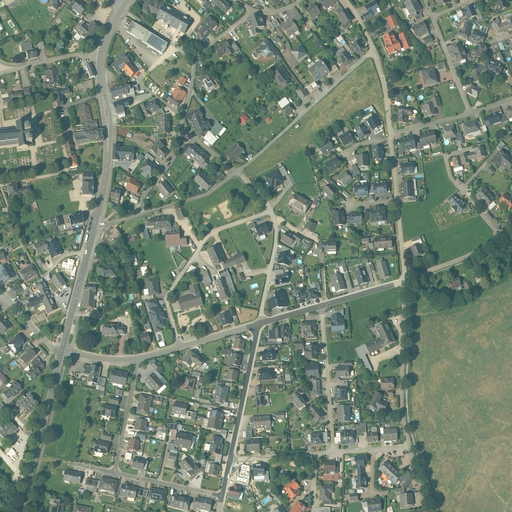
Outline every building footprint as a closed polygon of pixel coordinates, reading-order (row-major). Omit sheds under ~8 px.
[(61,0),(50,0),(48,7),(56,10),(59,2),(61,2),(61,0)] [(154,0),(147,0),(142,11),(151,16),(152,14),(157,17),(164,5),(154,0)] [(219,0),(220,0),(215,5),(216,5),(225,13),(231,6),(223,0),(219,0)] [(336,0),(320,0),(320,1),(326,9),(338,1),(336,0)] [(415,0),(411,0),(404,4),(410,15),(411,16),(416,13),(421,10),(415,0)] [(504,0),(503,0),(496,3),(500,11),(504,10),(504,9),(507,8),(504,0)] [(81,4),(78,1),(79,1),(78,1),(77,3),(73,8),(72,8),(78,13),(79,12),(82,14),(87,8),(81,4),(82,4),(81,3),(81,4)] [(374,2),(365,7),(368,12),(370,16),(372,14),(380,10),(378,8),(374,2)] [(192,21),(164,5),(157,17),(185,33),(192,21)] [(314,5),(305,11),(311,18),(315,15),(316,16),(320,13),(314,5)] [(341,7),(335,10),(339,15),(344,12),(341,7)] [(476,16),(472,7),(461,11),(463,16),(466,15),(468,18),(469,19),(476,16)] [(339,15),(344,24),(345,25),(350,22),(352,20),(346,11),(344,12),(339,15)] [(368,12),(362,15),(365,21),(373,17),(372,14),(370,16),(368,12)] [(260,15),(253,17),(249,19),(254,35),(259,34),(258,31),(257,29),(261,27),(264,27),(260,15)] [(387,19),(391,29),(397,26),(393,16),(387,19)] [(208,17),(199,27),(208,36),(217,25),(208,17)] [(507,23),(500,25),(499,21),(494,23),(495,28),(498,34),(511,28),(511,19),(511,17),(506,19),(507,23)] [(81,20),(73,29),(76,32),(84,23),(81,20)] [(310,20),(306,24),(310,30),(315,26),(310,20)] [(84,23),(76,32),(84,39),(87,42),(93,36),(94,36),(95,35),(95,34),(99,29),(91,22),(88,25),(87,25),(84,23)] [(271,24),(269,22),(266,24),(272,31),(274,29),(270,24),(271,24)] [(294,25),(292,22),(287,25),(294,34),(299,31),(294,25)] [(429,33),(422,22),(411,29),(416,37),(417,37),(419,39),(429,33)] [(149,32),(133,23),(128,32),(139,39),(138,41),(139,44),(145,48),(147,45),(154,49),(159,52),(162,54),(167,47),(166,47),(168,44),(149,32)] [(463,23),(458,36),(464,38),(463,39),(464,40),(465,38),(467,39),(469,35),(472,26),(463,23)] [(294,34),(287,25),(282,29),(289,38),(294,34)] [(208,36),(199,27),(194,32),(204,40),(208,36)] [(486,35),(474,30),(472,37),(470,40),(473,41),(479,43),(482,44),(486,35)] [(392,34),(383,38),(387,47),(385,47),(388,55),(393,53),(393,54),(397,52),(397,51),(401,50),(400,47),(403,45),(405,50),(412,47),(406,34),(399,37),(401,41),(398,42),(396,43),(392,34)] [(430,36),(422,40),(425,46),(433,42),(430,36)] [(267,39),(262,43),(264,46),(256,52),(256,51),(253,54),(253,55),(255,59),(257,59),(260,56),(259,56),(263,54),(266,59),(272,54),(275,58),(279,54),(276,51),(275,51),(267,39)] [(352,45),(351,45),(356,52),(357,54),(365,49),(362,45),(363,44),(360,40),(352,45)] [(226,43),(225,44),(223,42),(214,49),(219,57),(226,52),(229,56),(234,53),(230,47),(226,43)] [(30,43),(20,45),(22,53),(26,52),(32,51),(30,43)] [(235,43),(230,47),(234,53),(235,54),(240,50),(235,43)] [(482,44),(479,43),(478,45),(479,48),(474,50),(476,57),(487,53),(484,46),(482,47),(481,45),(482,44)] [(351,44),(348,46),(351,51),(353,54),(356,52),(351,45),(352,45),(351,44)] [(498,44),(492,47),(495,53),(497,52),(501,50),(498,44)] [(460,45),(452,49),(456,59),(457,59),(458,63),(466,60),(464,56),(465,56),(462,48),(461,48),(460,45)] [(300,47),(292,52),(298,60),(305,55),(300,47)] [(32,51),(26,52),(28,60),(37,57),(35,50),(32,51)] [(345,52),(338,57),(340,60),(338,61),(337,63),(339,65),(340,65),(343,64),(344,65),(351,60),(345,52)] [(124,56),(111,66),(118,74),(121,70),(123,69),(130,63),(124,56)] [(492,61),(488,60),(485,70),(500,74),(502,68),(497,67),(493,66),(494,63),(491,62),(492,61)] [(327,70),(321,62),(316,66),(324,77),(329,73),(327,70)] [(137,72),(130,63),(123,69),(130,78),(137,72)] [(444,63),(437,65),(439,71),(446,69),(444,63)] [(90,65),(89,64),(86,65),(86,66),(90,78),(94,77),(90,65)] [(282,66),(270,74),(282,91),(293,83),(282,66)] [(324,77),(316,66),(308,71),(315,81),(316,82),(324,77)] [(434,68),(420,72),(424,87),(438,84),(434,68)] [(57,69),(45,72),(47,84),(43,84),(44,90),(60,87),(57,69)] [(206,74),(198,80),(200,82),(196,84),(198,88),(204,84),(207,82),(210,80),(206,74)] [(472,78),(472,82),(477,80),(479,84),(482,83),(480,74),(473,75),(474,77),(472,78)] [(182,77),(177,84),(182,87),(187,80),(182,77)] [(220,87),(215,80),(211,83),(214,87),(213,87),(215,90),(220,87)] [(315,81),(310,85),(314,90),(319,86),(316,82),(315,81)] [(211,82),(208,84),(207,82),(204,84),(207,88),(208,90),(211,89),(213,87),(214,87),(211,83),(211,82)] [(476,87),(472,85),(468,93),(472,96),(476,87)] [(126,86),(111,90),(111,91),(110,91),(111,94),(112,94),(113,98),(126,95),(129,94),(134,93),(134,89),(131,90),(130,87),(127,88),(126,86)] [(177,87),(171,97),(168,101),(177,107),(180,103),(186,93),(177,87)] [(480,89),(476,87),(472,96),(476,98),(479,92),(481,90),(480,89)] [(29,88),(21,90),(22,93),(24,99),(31,98),(29,88)] [(68,88),(63,90),(54,93),(57,107),(63,106),(61,95),(69,93),(68,88)] [(304,88),(297,92),(300,99),(308,96),(304,88)] [(22,93),(8,96),(8,98),(9,102),(24,99),(22,93)] [(285,98),(279,103),(283,108),(290,104),(285,98)] [(438,98),(431,100),(432,104),(433,104),(434,108),(440,107),(438,98)] [(124,101),(114,104),(116,110),(115,111),(115,114),(116,113),(117,116),(121,115),(123,111),(122,108),(129,106),(127,101),(127,100),(124,101)] [(155,100),(148,103),(153,113),(156,112),(160,110),(155,100)] [(148,103),(145,104),(141,106),(146,117),(151,115),(150,115),(153,113),(148,103)] [(283,108),(281,110),(285,117),(294,110),(290,104),(283,108)] [(432,104),(423,106),(425,112),(424,113),(425,116),(426,117),(435,115),(434,108),(433,104),(432,104)] [(88,106),(85,107),(84,105),(79,106),(82,123),(81,123),(83,133),(84,133),(84,134),(98,131),(96,121),(91,122),(91,121),(89,112),(88,106)] [(412,110),(398,108),(397,122),(406,123),(407,115),(411,115),(412,110)] [(200,110),(186,116),(189,122),(191,121),(197,136),(208,132),(201,117),(203,116),(200,110)] [(498,113),(482,119),(485,127),(500,122),(501,122),(499,116),(498,113)] [(243,125),(248,120),(243,115),(238,120),(243,125)] [(376,118),(373,117),(368,121),(367,121),(371,127),(373,130),(380,126),(376,118)] [(168,118),(160,118),(160,126),(170,126),(170,122),(168,122),(168,118)] [(476,121),(468,124),(468,123),(463,125),(467,136),(468,139),(469,139),(473,138),(474,137),(473,134),(480,131),(479,128),(476,120),(476,121)] [(3,130),(0,129),(0,147),(18,145),(19,149),(33,147),(33,146),(34,146),(33,144),(32,143),(31,143),(31,139),(33,138),(34,139),(34,138),(35,136),(37,136),(37,135),(35,135),(35,133),(36,132),(36,131),(35,132),(33,131),(33,129),(32,130),(30,130),(29,126),(25,126),(24,122),(15,123),(16,128),(3,130)] [(209,132),(216,138),(224,128),(218,123),(209,132)] [(363,125),(358,128),(359,130),(356,132),(360,139),(368,135),(366,131),(363,125)] [(453,127),(443,129),(446,139),(455,137),(455,134),(453,127)] [(83,133),(73,135),(74,140),(75,146),(103,142),(101,131),(98,131),(84,134),(84,133),(83,133)] [(216,138),(209,132),(204,139),(212,146),(218,140),(216,138)] [(430,133),(430,132),(426,133),(429,145),(436,144),(436,143),(435,140),(433,132),(430,133)] [(348,133),(339,138),(344,146),(353,141),(352,140),(348,133)] [(426,133),(422,134),(423,134),(420,135),(422,143),(423,147),(429,145),(426,133)] [(413,137),(410,138),(410,137),(406,138),(409,150),(415,149),(416,149),(414,144),(413,137)] [(406,138),(402,139),(402,140),(399,140),(401,147),(402,152),(409,150),(406,138)] [(74,156),(70,140),(64,141),(68,158),(74,156)] [(164,147),(159,141),(150,150),(156,155),(156,154),(162,160),(169,153),(163,147),(164,147)] [(329,142),(319,147),(321,152),(324,151),(325,153),(333,149),(329,142)] [(501,142),(496,148),(500,151),(505,145),(501,142)] [(244,152),(237,144),(233,148),(240,155),(244,152)] [(193,145),(191,147),(189,149),(186,153),(194,159),(201,152),(197,149),(198,148),(196,146),(195,147),(193,145)] [(135,148),(119,147),(118,160),(134,161),(135,148)] [(233,148),(224,155),(232,163),(240,155),(233,148)] [(382,148),(372,149),(373,160),(383,159),(382,155),(383,155),(383,151),(382,151),(382,148)] [(482,148),(475,149),(475,153),(477,159),(485,157),(482,148)] [(511,161),(501,151),(490,163),(497,169),(502,163),(509,170),(511,166),(511,161)] [(201,152),(194,159),(201,166),(202,166),(205,162),(207,160),(206,160),(208,158),(206,156),(207,155),(204,153),(204,154),(201,152)] [(467,154),(459,156),(460,158),(462,166),(470,164),(469,161),(467,155),(467,154)] [(74,156),(68,158),(70,169),(77,167),(75,156),(74,156)] [(367,156),(357,157),(358,168),(368,167),(367,156)] [(460,158),(452,160),(455,169),(462,167),(462,166),(460,158)] [(329,162),(325,164),(327,169),(329,168),(331,172),(337,169),(336,168),(339,166),(338,163),(336,159),(329,162)] [(158,167),(148,160),(141,169),(151,177),(158,167)] [(355,164),(351,166),(353,170),(355,174),(360,174),(355,164)] [(414,164),(401,165),(402,175),(413,174),(413,168),(415,168),(414,164)] [(485,171),(490,175),(494,171),(489,166),(485,171)] [(283,167),(265,177),(271,187),(284,181),(282,178),(288,175),(283,167)] [(202,172),(194,181),(206,193),(214,185),(212,183),(207,177),(202,172)] [(225,176),(221,173),(216,179),(219,182),(225,176)] [(345,173),(338,180),(344,186),(351,179),(345,173)] [(93,175),(83,174),(82,182),(93,182),(93,175)] [(334,184),(327,178),(324,180),(329,185),(331,187),(334,184)] [(135,183),(130,181),(128,184),(130,184),(128,189),(136,193),(140,186),(135,183)] [(93,182),(82,182),(82,196),(92,196),(93,183),(93,182)] [(173,192),(165,182),(157,188),(161,193),(162,193),(166,198),(173,192)] [(26,189),(17,191),(16,185),(7,187),(9,197),(30,193),(29,188),(26,189)] [(329,185),(323,191),(331,199),(337,193),(331,187),(329,185)] [(485,189),(475,197),(486,209),(496,201),(485,189)] [(121,192),(113,190),(111,198),(119,200),(121,192)] [(310,203),(295,195),(289,205),(304,213),(310,203)] [(454,195),(447,200),(451,205),(458,199),(454,195)] [(511,200),(506,195),(505,195),(499,202),(509,210),(511,206),(511,200)] [(460,201),(458,199),(451,205),(453,207),(451,208),(455,213),(457,211),(459,214),(465,209),(463,206),(464,205),(460,201)] [(374,209),(370,210),(371,222),(378,222),(377,208),(377,209),(374,209)] [(380,208),(377,209),(377,208),(378,222),(385,221),(385,215),(384,208),(381,209),(381,208),(380,208)] [(183,209),(177,212),(180,221),(187,218),(183,209)] [(495,218),(489,212),(485,215),(491,222),(495,218)] [(336,214),(334,214),(334,216),(335,226),(344,225),(343,221),(344,221),(344,217),(343,217),(343,213),(336,214)] [(358,214),(352,214),(349,215),(350,217),(350,224),(351,224),(361,223),(361,214),(358,214)] [(68,218),(70,226),(83,223),(81,215),(68,218)] [(170,217),(153,218),(154,222),(153,222),(153,224),(154,224),(154,230),(171,229),(170,217)] [(309,221),(305,229),(311,232),(316,225),(309,221)] [(265,224),(255,228),(259,237),(269,233),(265,224)] [(110,231),(108,231),(106,233),(102,240),(104,242),(99,246),(103,251),(108,247),(109,249),(123,238),(115,228),(111,232),(110,231)] [(179,232),(173,232),(167,233),(168,247),(180,246),(179,240),(179,232)] [(293,237),(287,232),(281,241),(290,246),(294,241),(296,238),(293,237)] [(302,238),(296,234),(293,237),(296,238),(294,241),(298,244),(302,238)] [(52,242),(46,245),(46,246),(48,251),(52,259),(62,255),(56,241),(55,239),(54,238),(52,239),(51,241),(52,242)] [(391,238),(374,239),(374,244),(375,249),(391,248),(391,238)] [(44,242),(33,246),(37,256),(48,251),(46,246),(44,242)] [(336,243),(324,244),(325,253),(336,252),(336,243)] [(218,245),(207,251),(212,261),(223,256),(218,245)] [(419,245),(411,248),(414,258),(422,255),(419,245)] [(242,254),(233,257),(233,259),(236,265),(236,266),(246,262),(242,254)] [(291,256),(281,254),(280,257),(279,257),(278,260),(279,260),(279,264),(289,266),(290,260),(292,261),(293,257),(291,256)] [(223,256),(212,261),(215,267),(222,264),(226,262),(223,256)] [(226,262),(222,264),(224,269),(224,270),(226,269),(236,265),(233,259),(226,262)] [(385,261),(376,264),(381,279),(389,277),(385,261)] [(193,274),(196,267),(190,264),(187,272),(193,274)] [(0,277),(0,278),(11,271),(8,266),(8,265),(2,269),(0,269),(0,277)] [(31,265),(23,270),(29,280),(37,275),(31,265)] [(114,267),(103,268),(103,277),(115,276),(114,267)] [(29,280),(23,270),(19,273),(25,282),(29,280)] [(364,270),(355,273),(359,286),(368,283),(364,270)] [(11,271),(0,278),(4,284),(10,280),(15,277),(11,271)] [(287,274),(281,276),(281,277),(281,276),(277,277),(276,277),(277,281),(275,281),(276,286),(287,284),(286,279),(288,278),(287,274),(287,276),(287,274),(287,276),(287,274)] [(340,274),(332,277),(335,287),(332,288),(331,289),(332,292),(333,292),(336,291),(336,292),(345,290),(340,274)] [(65,285),(58,275),(51,280),(58,290),(65,285)] [(231,277),(225,279),(229,288),(234,287),(231,277)] [(157,279),(147,280),(149,295),(154,295),(159,294),(157,279)] [(222,280),(216,282),(219,292),(229,289),(229,288),(225,279),(222,280)] [(458,279),(449,283),(452,290),(461,286),(458,279)] [(43,282),(36,286),(38,290),(40,294),(40,295),(47,291),(47,290),(43,282)] [(193,294),(178,298),(177,298),(178,301),(179,304),(180,310),(181,312),(181,311),(188,309),(189,309),(195,307),(196,307),(203,305),(199,292),(197,285),(197,284),(194,285),(194,284),(189,286),(191,291),(192,291),(193,294)] [(32,286),(27,289),(30,294),(38,290),(36,286),(33,287),(33,285),(32,286)] [(20,286),(13,290),(16,296),(23,291),(20,286)] [(229,289),(219,292),(222,301),(237,296),(234,287),(229,288),(229,289)] [(309,288),(307,289),(306,290),(307,292),(305,292),(304,288),(295,291),(299,304),(318,298),(316,289),(311,291),(311,289),(309,288)] [(47,291),(40,295),(40,294),(36,296),(40,304),(42,303),(51,299),(47,291)] [(288,306),(284,292),(274,295),(275,299),(278,308),(278,309),(288,306)] [(95,294),(84,293),(84,308),(95,308),(95,300),(97,300),(97,298),(95,298),(95,294)] [(40,304),(36,296),(34,298),(27,301),(31,308),(37,305),(39,305),(40,304)] [(51,299),(42,303),(43,306),(47,314),(56,310),(51,299)] [(156,299),(147,302),(149,308),(158,306),(156,299)] [(278,308),(275,299),(268,301),(270,310),(278,308)] [(178,301),(172,303),(175,312),(180,310),(179,304),(178,301)] [(158,307),(150,310),(151,313),(149,313),(152,322),(153,322),(155,329),(165,327),(162,319),(163,319),(162,314),(161,314),(160,310),(159,311),(158,307)] [(43,310),(35,314),(39,321),(46,317),(43,310)] [(0,315),(0,314),(0,331),(2,334),(11,327),(0,315)] [(220,316),(219,316),(222,324),(222,327),(230,324),(229,321),(230,321),(228,314),(220,316)] [(335,316),(331,316),(332,327),(332,331),(344,330),(344,323),(342,323),(342,316),(335,316)] [(198,317),(192,320),(196,327),(202,323),(198,317)] [(314,322),(301,323),(302,330),(305,330),(306,331),(307,338),(316,338),(314,322)] [(380,338),(365,345),(369,353),(369,354),(395,342),(386,323),(375,328),(380,338)] [(119,325),(103,325),(103,336),(119,336),(119,335),(119,328),(119,325)] [(275,330),(272,330),(272,331),(269,332),(270,340),(282,339),(282,338),(281,329),(275,329),(275,330)] [(148,333),(140,335),(142,345),(143,345),(143,344),(150,342),(150,343),(151,343),(148,333)] [(18,335),(6,346),(8,348),(6,350),(8,352),(10,350),(22,340),(18,335)] [(244,341),(236,339),(234,348),(242,350),(244,341)] [(22,340),(10,350),(15,356),(20,351),(18,349),(25,343),(22,340)] [(30,345),(24,350),(27,353),(31,350),(33,349),(30,345)] [(365,345),(355,349),(366,373),(367,372),(368,375),(373,373),(371,371),(372,370),(365,355),(369,353),(365,345)] [(316,347),(306,348),(306,349),(304,349),(305,359),(307,359),(307,360),(317,359),(316,347)] [(27,353),(20,359),(25,365),(35,355),(31,350),(27,353)] [(272,350),(266,351),(266,353),(262,353),(263,361),(271,360),(271,361),(274,360),(274,356),(273,357),(273,354),(272,354),(272,351),(272,350)] [(197,356),(190,352),(183,362),(190,367),(197,357),(197,356)] [(241,356),(233,355),(231,364),(239,366),(241,356)] [(204,362),(197,357),(193,362),(201,368),(204,362)] [(156,362),(152,366),(156,371),(161,366),(156,362)] [(40,363),(35,367),(39,372),(44,367),(40,363)] [(91,367),(83,365),(81,374),(89,376),(91,367)] [(34,366),(31,368),(31,370),(26,374),(32,380),(33,380),(39,375),(40,373),(39,372),(35,367),(34,366)] [(101,368),(91,366),(91,367),(89,376),(88,382),(97,384),(98,384),(99,377),(101,368)] [(318,366),(305,366),(306,372),(307,375),(310,375),(310,376),(318,375),(318,371),(318,366)] [(342,368),(340,368),(339,368),(336,368),(336,375),(335,376),(335,378),(336,379),(338,379),(339,378),(349,377),(348,367),(342,368)] [(269,369),(259,370),(259,375),(259,376),(260,376),(260,380),(261,380),(260,380),(273,379),(274,379),(273,369),(269,369)] [(128,374),(113,370),(110,382),(125,386),(128,374)] [(238,372),(229,370),(228,374),(226,379),(236,381),(238,372)] [(165,385),(153,373),(145,381),(157,393),(165,385)] [(195,380),(185,378),(183,389),(193,391),(195,380)] [(393,379),(381,380),(382,389),(383,390),(394,390),(393,379)] [(319,381),(312,381),(313,396),(320,395),(319,381)] [(15,382),(12,384),(12,386),(7,390),(12,396),(13,397),(21,390),(15,382)] [(225,386),(217,385),(215,395),(227,398),(229,387),(225,386)] [(340,388),(336,388),(337,401),(347,400),(346,388),(346,387),(340,388)] [(7,390),(3,394),(8,398),(8,399),(12,396),(7,390)] [(302,397),(298,392),(290,398),(298,409),(306,403),(302,397)] [(376,393),(369,406),(373,408),(372,409),(373,410),(374,409),(383,414),(388,404),(380,400),(382,397),(376,393)] [(152,398),(140,395),(136,413),(149,416),(152,398)] [(227,398),(215,395),(214,400),(216,401),(216,403),(221,404),(222,402),(225,403),(227,398)] [(265,395),(255,396),(256,407),(266,406),(265,395)] [(30,396),(18,406),(20,409),(26,415),(38,405),(30,396)] [(119,399),(111,397),(109,403),(118,405),(119,399)] [(188,405),(174,402),(172,413),(185,416),(188,405)] [(315,404),(306,411),(311,417),(320,410),(315,404)] [(116,408),(104,405),(103,408),(101,409),(101,411),(102,412),(102,415),(114,418),(116,408)] [(346,407),(338,408),(339,417),(338,417),(339,422),(350,422),(349,407),(346,407)] [(320,410),(311,417),(316,423),(325,416),(320,410)] [(221,414),(211,412),(210,420),(221,422),(223,415),(221,414)] [(264,417),(251,418),(251,426),(252,429),(264,428),(264,417)] [(144,421),(137,419),(135,430),(145,432),(147,422),(147,421),(144,421)] [(221,422),(210,420),(208,428),(220,430),(221,422)] [(10,421),(3,427),(1,423),(0,423),(0,429),(1,429),(8,437),(16,429),(10,421)] [(365,424),(356,425),(357,437),(362,436),(362,433),(366,433),(365,424)] [(372,434),(367,434),(368,442),(378,442),(377,433),(377,429),(376,428),(372,428),(372,429),(372,434)] [(396,429),(384,430),(384,434),(384,440),(384,441),(397,440),(396,429)] [(353,432),(340,433),(341,438),(341,443),(341,444),(354,443),(353,432)] [(112,435),(104,433),(103,440),(111,441),(112,435)] [(193,436),(177,433),(176,440),(191,443),(193,436)] [(321,434),(311,434),(312,445),(322,444),(321,434)] [(221,440),(212,438),(209,452),(216,454),(220,455),(220,454),(221,449),(220,449),(221,440)] [(140,441),(131,440),(129,450),(137,452),(140,441)] [(191,443),(176,440),(175,445),(174,446),(175,446),(190,449),(191,443)] [(108,444),(96,441),(96,444),(95,444),(94,445),(93,447),(94,448),(95,448),(94,451),(106,454),(108,444)] [(251,442),(247,442),(248,451),(259,451),(258,441),(251,442)] [(177,455),(170,453),(168,460),(176,461),(177,455)] [(199,469),(188,457),(180,464),(188,473),(191,477),(199,469)] [(366,457),(355,457),(355,463),(356,463),(357,467),(363,467),(364,467),(363,462),(367,462),(366,457)] [(145,461),(134,458),(132,468),(143,470),(142,470),(144,461),(145,461)] [(402,476),(386,461),(378,470),(389,480),(386,482),(391,487),(394,484),(394,485),(398,481),(400,483),(403,480),(405,478),(402,476)] [(335,462),(325,462),(324,473),(326,474),(328,474),(329,473),(329,471),(335,472),(335,464),(335,462)] [(218,467),(211,465),(211,466),(209,475),(216,476),(218,467)] [(263,465),(253,466),(254,477),(264,477),(264,482),(268,482),(268,473),(264,473),(263,465)] [(81,473),(81,474),(67,471),(67,470),(66,470),(64,481),(71,483),(72,482),(79,483),(79,484),(80,484),(82,474),(81,473)] [(407,471),(402,476),(405,478),(403,480),(405,482),(401,486),(404,489),(411,481),(409,479),(410,477),(408,475),(409,473),(407,471)] [(358,478),(356,478),(356,482),(355,482),(356,485),(357,489),(366,488),(365,485),(366,485),(366,480),(365,480),(365,477),(364,478),(358,478)] [(117,482),(101,478),(99,489),(115,492),(117,482)] [(94,481),(87,479),(85,486),(93,487),(94,481)] [(294,481),(285,488),(287,492),(286,493),(289,496),(296,490),(299,488),(294,481)] [(137,488),(123,486),(122,491),(121,495),(121,496),(135,498),(137,488)] [(333,487),(321,487),(320,500),(322,500),(329,500),(329,493),(333,493),(333,487)] [(233,488),(231,488),(229,497),(238,499),(240,490),(233,488)] [(166,492),(151,489),(149,499),(164,502),(166,492)] [(296,490),(289,496),(291,499),(291,500),(299,494),(296,490)] [(405,495),(400,496),(401,496),(402,507),(413,506),(412,494),(405,495)] [(267,496),(261,500),(263,504),(270,501),(267,496)] [(189,500),(176,497),(175,497),(173,507),(174,507),(187,510),(188,510),(189,504),(190,500),(189,499),(189,500)] [(212,502),(196,498),(195,504),(194,508),(195,508),(210,511),(212,502)] [(62,511),(65,502),(51,499),(51,500),(56,501),(55,504),(53,504),(52,505),(53,505),(51,511),(62,511)] [(380,501),(367,502),(368,511),(381,511),(381,510),(382,509),(381,506),(380,506),(380,501)] [(303,511),(306,508),(297,502),(290,511),(303,511)]
